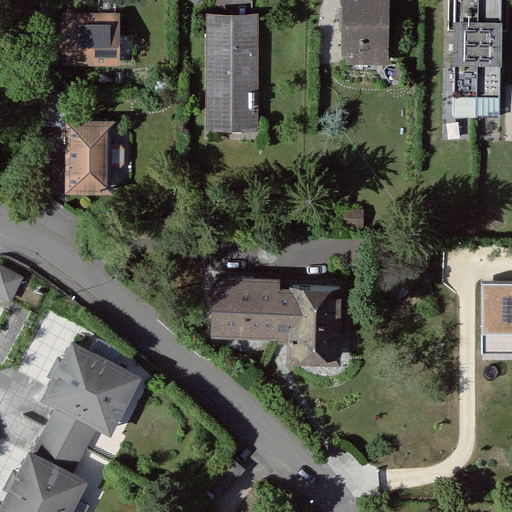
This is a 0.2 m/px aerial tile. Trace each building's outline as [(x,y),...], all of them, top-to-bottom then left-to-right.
[(0,0),(0,31),(31,31),(31,0),(0,0)] [(389,61),(389,0),(342,0),(341,50),(347,50),(347,60),(389,61)] [(456,0),(455,91),(480,91),(481,0),(456,0)] [(503,0),(481,0),(480,91),(502,91),(503,0)] [(61,61),(119,60),(118,9),(60,9),(61,61)] [(259,13),(207,12),(206,130),(258,131),(259,13)] [(63,124),(63,89),(33,89),(33,124),(63,124)] [(106,124),(114,117),(65,117),(64,189),(114,190),(105,181),(106,124)] [(363,226),(363,208),(342,208),(341,226),(363,226)] [(382,257),(382,236),(354,236),(354,257),(382,257)] [(24,273),(0,260),(0,293),(11,299),(24,273)] [(211,334),(278,335),(280,281),(280,274),(212,272),(211,334)] [(342,283),(280,281),(278,335),(287,335),(286,360),(340,361),(342,283)] [(511,284),(482,284),(483,352),(511,352),(511,284)] [(45,425),(87,447),(99,423),(113,430),(144,370),(73,333),(41,393),(57,402),(45,425)] [(87,447),(45,425),(34,446),(30,444),(0,501),(0,511),(70,511),(90,475),(76,468),(87,447)] [(246,467),(230,453),(205,483),(221,496),(246,467)]
